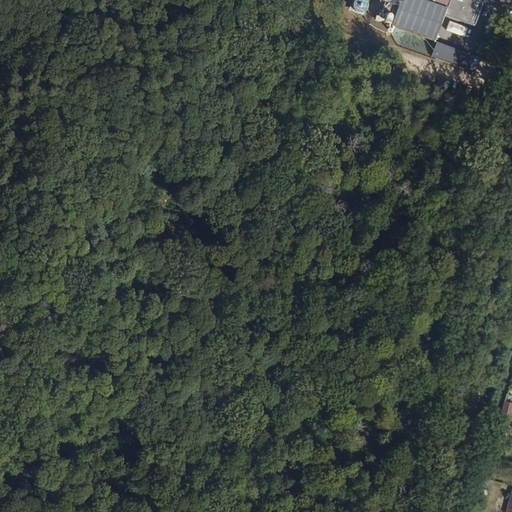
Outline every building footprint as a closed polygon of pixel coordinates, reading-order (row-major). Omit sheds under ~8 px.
[(371,0),(394,9),(388,25),(433,42),(444,13),(471,23),(479,0),(371,0)] [(448,21),(445,31),(465,36),(467,27),(448,21)] [(475,56),(436,42),(430,56),(469,71),(475,56)] [(511,423),(511,410),(511,408),(511,402),(504,400),(498,420),(511,423)] [(503,441),(507,425),(501,424),(499,431),(495,430),(492,438),(503,441)] [(491,476),(494,464),(485,461),(482,474),(491,476)]
